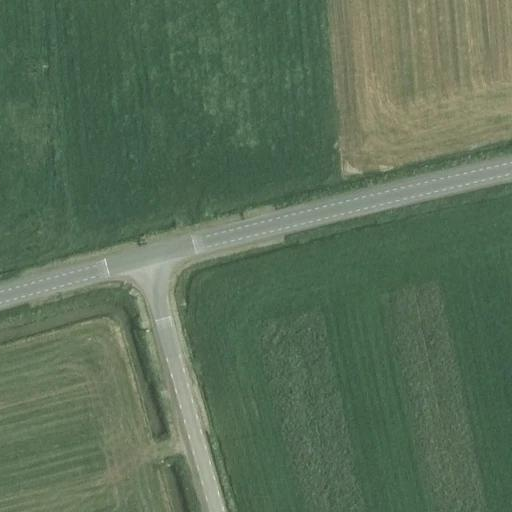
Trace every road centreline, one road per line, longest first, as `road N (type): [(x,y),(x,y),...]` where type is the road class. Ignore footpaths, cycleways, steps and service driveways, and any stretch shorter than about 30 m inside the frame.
road 1 (tertiary): [(145,260),(511,164)]
road 2 (unclassified): [(216,511),(145,260)]
road 3 (tertiary): [(145,260),(0,299)]
